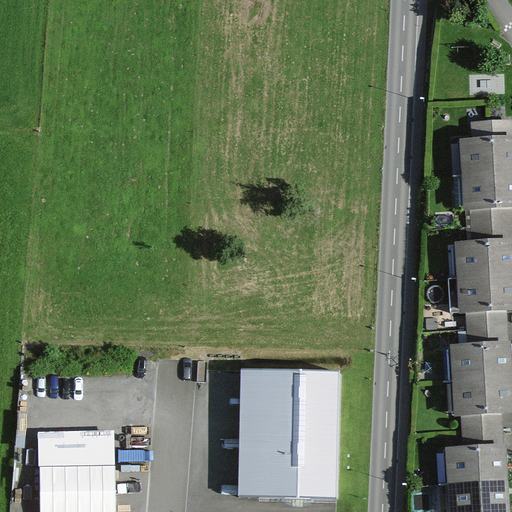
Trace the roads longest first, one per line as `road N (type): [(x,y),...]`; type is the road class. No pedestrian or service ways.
road 1 (tertiary): [(405,0),(382,511)]
road 2 (residential): [(180,353),(168,511)]
